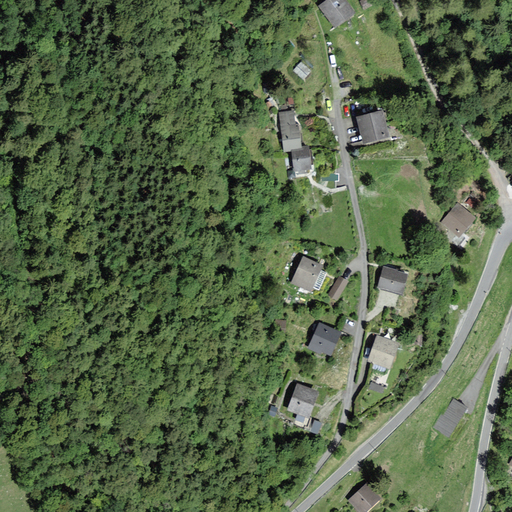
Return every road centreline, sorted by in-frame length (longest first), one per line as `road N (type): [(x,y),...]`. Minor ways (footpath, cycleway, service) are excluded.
road 1 (residential): [(337,100),(361,227),(364,304),(343,424),(280,511)]
road 2 (tertiary): [(511,231),(431,384),(297,511)]
road 3 (track): [(511,209),(438,94),(396,0)]
road 4 (tertiary): [(473,511),(511,331)]
